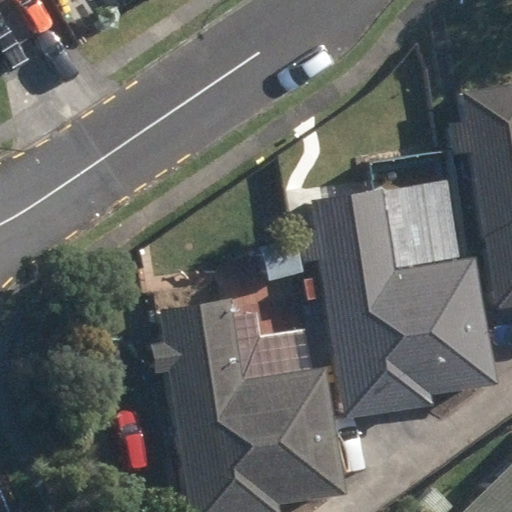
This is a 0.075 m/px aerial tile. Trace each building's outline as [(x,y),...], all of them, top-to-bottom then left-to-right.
[(453,151),(471,307),(511,301),(511,82),(444,92),(448,121),(432,123),(437,154),(453,151)] [(301,258),(324,415),(410,402),(409,392),(475,381),(456,258),(377,268),(364,187),(290,197),(295,231),(281,233),(285,261),(301,258)] [(149,369),(170,511),(252,511),(262,510),(260,502),(329,491),(310,365),(221,378),(208,299),(139,310),(144,341),(130,344),(135,371),(149,369)] [(511,511),(511,442),(440,511),(511,511)] [(405,504),(414,511),(434,511),(440,506),(420,486),(405,504)]
